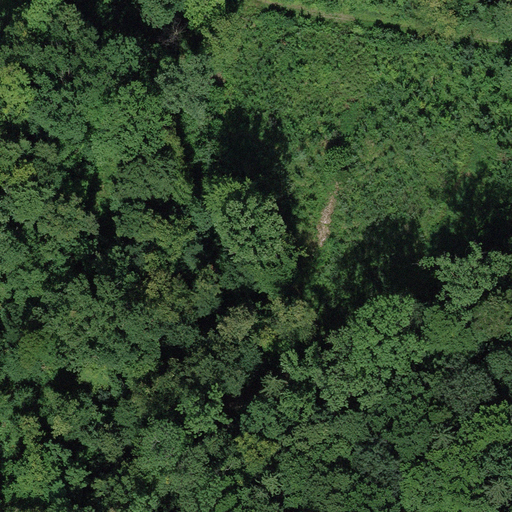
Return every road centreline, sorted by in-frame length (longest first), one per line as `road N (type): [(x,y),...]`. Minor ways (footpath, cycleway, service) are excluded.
road 1 (track): [(73,511),(216,448),(405,326),(511,272)]
road 2 (track): [(198,0),(490,67),(511,56)]
